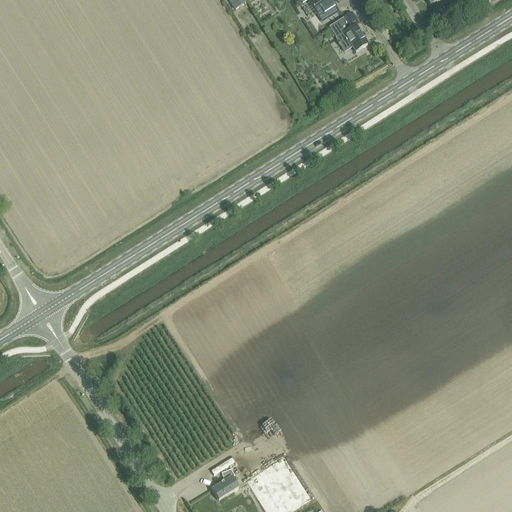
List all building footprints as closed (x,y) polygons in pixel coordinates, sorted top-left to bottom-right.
[(228,0),(235,11),(246,3),(243,0),(228,0)] [(319,19),(336,9),(329,0),(306,0),(307,0),(319,19)] [(351,30),(338,38),(342,44),(347,40),(355,54),(367,47),(356,27),(358,26),(352,15),(341,21),(345,20),(351,30)] [(262,438),(269,435),(270,437),(279,432),(274,422),(258,431),(262,438)] [(283,459),(246,482),(265,511),(292,511),(310,501),(283,459)] [(218,503),(239,490),(232,479),(234,478),(231,472),(221,475),(225,483),(211,492),(218,503)]
